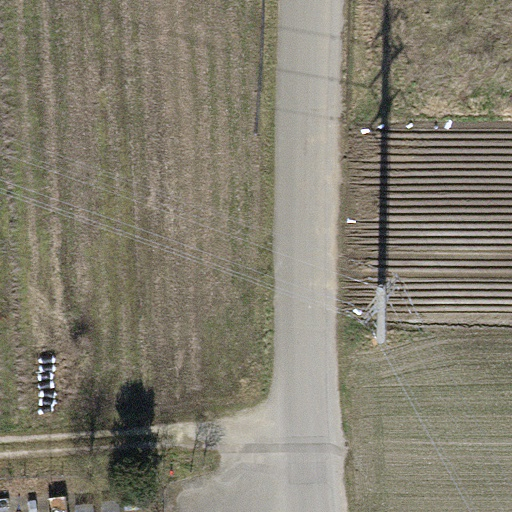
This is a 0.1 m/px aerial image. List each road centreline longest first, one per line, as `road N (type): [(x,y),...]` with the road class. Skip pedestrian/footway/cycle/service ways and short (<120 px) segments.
road 1 (unclassified): [(290,511),(305,0)]
road 2 (track): [(290,435),(0,446)]
